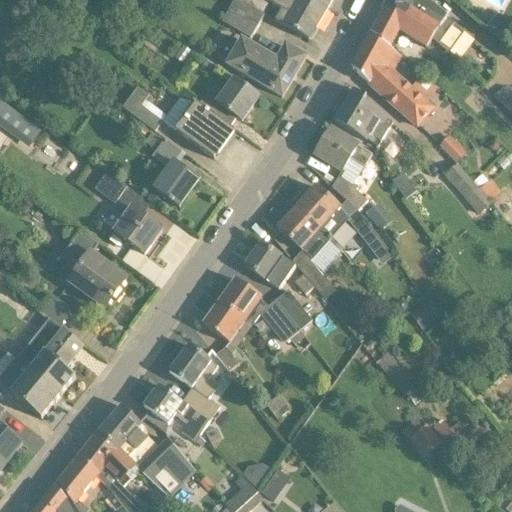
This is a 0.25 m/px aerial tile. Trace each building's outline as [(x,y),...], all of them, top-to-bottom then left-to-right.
[(304,0),(237,0),(236,3),(263,18),(269,6),(281,13),(275,25),(309,43),(326,12),(304,0)] [(304,0),(326,12),(333,0),(304,0)] [(446,18),(423,0),(389,0),(387,5),(397,11),(400,6),(438,31),(438,32),(446,37),(440,47),(449,53),(462,36),(444,22),(446,18)] [(263,18),(236,3),(235,3),(222,26),(251,42),(264,18),(263,18)] [(397,11),(387,5),(371,36),(387,51),(396,58),(389,51),(398,35),(426,49),(432,41),(440,47),(446,37),(438,32),(438,31),(400,6),(397,11)] [(371,36),(351,71),(414,131),(430,114),(390,76),(399,61),(396,58),(387,51),(371,36)] [(241,43),(227,67),(282,99),(305,60),(286,49),(277,64),(241,43)] [(258,99),(234,81),(222,98),(210,90),(198,107),(229,129),(236,119),(241,123),(258,99)] [(122,112),(136,122),(150,132),(152,134),(155,135),(162,125),(141,110),(148,99),(137,91),(122,112)] [(511,93),(505,92),(492,101),(511,120),(511,93)] [(354,94),(336,125),(367,143),(368,142),(379,149),(393,124),(382,118),(382,116),(363,106),(366,101),(354,94)] [(0,102),(0,126),(34,147),(45,129),(0,102)] [(182,126),(176,135),(214,162),(234,133),(229,129),(198,107),(192,103),(178,123),(182,126)] [(331,132),(315,158),(342,174),(350,161),(365,169),(372,157),(358,149),(331,132)] [(155,135),(152,134),(145,145),(157,153),(152,160),(169,172),(155,192),(179,209),(198,182),(177,167),(184,156),(155,135)] [(449,139),(440,149),(457,166),(467,156),(449,139)] [(445,177),(466,202),(478,216),(490,206),(457,167),(445,177)] [(95,192),(115,206),(126,214),(112,234),(145,257),(162,232),(142,218),(150,207),(126,190),(106,176),(95,192)] [(406,201),(416,197),(407,178),(397,182),(406,201)] [(334,192),(357,212),(359,214),(368,203),(357,193),(358,190),(341,180),(334,192)] [(330,240),(348,221),(340,211),(316,190),(297,211),(330,240)] [(278,232),(311,262),(330,240),(297,211),(278,232)] [(378,238),(359,214),(357,212),(348,221),(383,268),(394,260),(378,238)] [(106,311),(111,305),(113,301),(116,303),(122,294),(120,292),(127,283),(91,257),(99,247),(80,233),(61,260),(68,266),(58,281),(69,289),(71,286),(106,311)] [(282,273),(289,264),(262,245),(245,268),(279,292),(289,278),(282,273)] [(303,278),(314,289),(319,295),(330,287),(311,262),(298,271),(303,278)] [(303,278),(295,285),(305,297),(314,289),(303,278)] [(261,303),(262,301),(236,282),(220,305),(251,327),(252,328),(261,317),(283,347),(300,334),(276,303),(268,309),(261,303)] [(276,303),(300,334),(312,324),(289,293),(276,303)] [(63,327),(75,311),(55,297),(44,313),(63,327)] [(413,315),(424,330),(442,317),(431,302),(413,315)] [(220,305),(203,327),(229,346),(246,324),(252,328),(251,327),(220,305)] [(17,361),(61,397),(76,380),(65,371),(83,348),(63,332),(43,356),(30,345),(17,361)] [(182,404),(209,424),(211,421),(220,409),(208,401),(217,389),(207,382),(217,368),(188,348),(169,375),(191,391),(182,404)] [(239,366),(227,350),(216,358),(228,374),(239,366)] [(387,356),(376,365),(404,397),(413,389),(404,379),(406,378),(387,356)] [(61,397),(17,361),(0,381),(0,387),(41,422),(61,397)] [(209,424),(182,404),(159,388),(144,410),(169,427),(175,418),(192,429),(190,431),(200,438),(209,424)] [(277,422),(290,412),(279,398),(266,408),(277,422)] [(0,462),(5,466),(22,445),(0,428),(0,418),(5,412),(0,407),(0,462)] [(166,499),(175,491),(195,471),(170,445),(161,454),(148,443),(153,436),(121,409),(100,436),(135,470),(137,469),(166,499)] [(426,458),(443,443),(427,426),(411,441),(426,458)] [(111,494),(133,473),(135,470),(100,436),(83,456),(100,474),(96,479),(97,480),(98,480),(107,488),(106,489),(111,494)] [(100,474),(83,456),(57,488),(74,507),(77,511),(88,511),(78,503),(97,480),(96,479),(100,474)] [(260,489),(272,471),(258,461),(245,478),(260,489)] [(280,472),(263,495),(276,505),(294,482),(280,472)] [(233,504),(231,502),(225,507),(229,511),(240,511),(258,495),(241,479),(234,486),(243,494),(233,504)] [(73,511),(72,510),(70,505),(56,490),(38,511),(73,511)]
